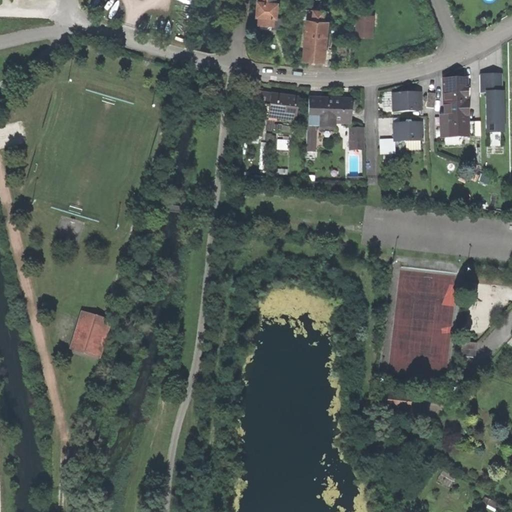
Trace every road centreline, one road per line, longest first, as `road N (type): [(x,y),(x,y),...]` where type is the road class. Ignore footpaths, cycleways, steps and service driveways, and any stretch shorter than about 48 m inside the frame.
road 1 (track): [(60,511),(64,443),(0,174)]
road 2 (track): [(0,88),(72,20),(0,14)]
road 3 (residential): [(236,64),(72,20)]
road 4 (residential): [(370,82),(312,82),(236,64)]
